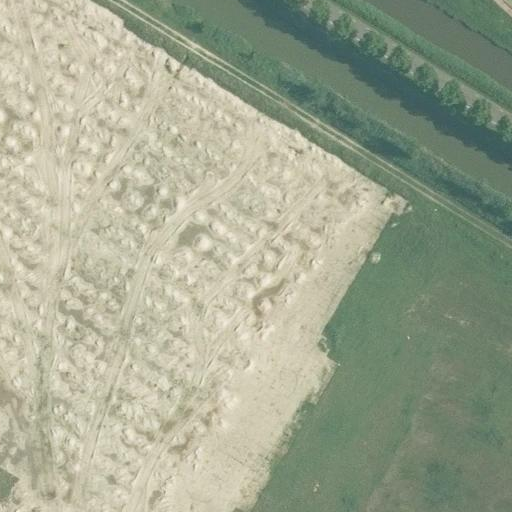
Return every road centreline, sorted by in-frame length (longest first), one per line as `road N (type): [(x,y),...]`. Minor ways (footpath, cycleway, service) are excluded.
road 1 (track): [(109,0),(511,243)]
road 2 (unclassified): [(511,124),(308,0)]
